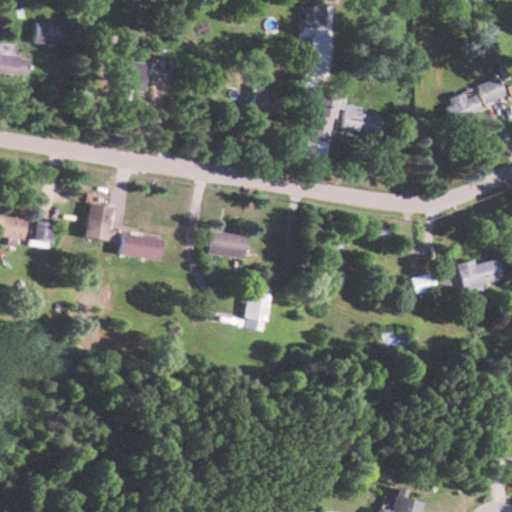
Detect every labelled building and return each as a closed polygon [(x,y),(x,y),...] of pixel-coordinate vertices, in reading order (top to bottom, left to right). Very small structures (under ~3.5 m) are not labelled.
[(299,27),(321,26),(321,4),(299,4),(299,27)] [(0,71),(22,74),(25,56),(0,52),(0,71)] [(119,61),(117,88),(138,89),(139,62),(119,61)] [(477,103),(499,95),(492,76),(471,84),(477,103)] [(271,117),(275,97),(248,91),(244,112),(271,117)] [(445,104),(440,106),(444,120),(475,110),(470,94),(460,97),(458,91),(442,97),(445,104)] [(304,134),(324,138),(332,97),(320,95),(318,104),(310,102),(304,134)] [(356,106),(338,104),(335,128),(369,131),(371,115),(355,114),(356,106)] [(76,236),(101,239),(104,205),(80,202),(76,236)] [(18,216),(0,215),(0,236),(17,237),(18,216)] [(45,221),(25,220),(24,245),(43,246),(45,221)] [(238,257),(240,234),(202,230),(200,254),(238,257)] [(155,238),(115,231),(112,253),(152,259),(155,238)] [(467,262),(466,259),(449,262),(456,295),(477,290),(476,282),(495,278),(490,258),(467,262)] [(405,277),(410,293),(431,287),(427,271),(405,277)] [(265,287),(244,285),(240,327),(261,329),(265,287)] [(503,457),(511,424),(511,459),(508,458),(503,457)] [(427,511),(432,497),(385,484),(377,511),(427,511)]
